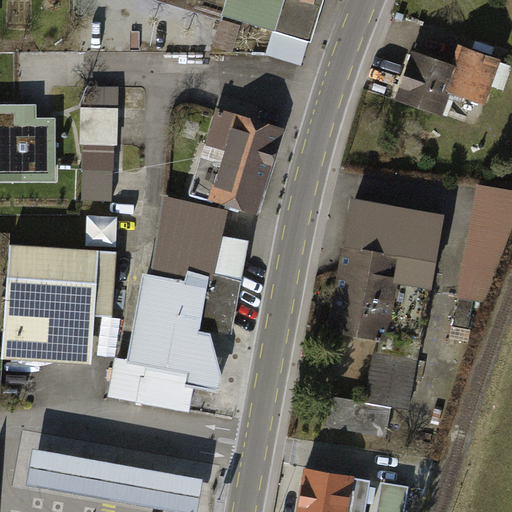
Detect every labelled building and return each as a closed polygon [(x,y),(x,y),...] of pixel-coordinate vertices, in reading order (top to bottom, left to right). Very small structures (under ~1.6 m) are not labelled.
[(175,0),(312,40),(323,0),(175,0)] [(455,61),(413,45),(394,94),(443,112),(450,92),(486,105),(504,57),(463,41),(455,61)] [(37,102),(0,102),(0,183),(55,184),(55,117),(37,117),(37,102)] [(118,107),(83,106),(82,141),(117,142),(118,107)] [(279,130),(215,110),(189,195),(254,215),(279,130)] [(114,170),(82,169),(82,202),(114,202),(114,170)] [(511,222),(511,193),(475,188),(456,298),(483,303),(511,222)] [(217,210),(163,199),(149,275),(140,273),(123,361),(111,359),(104,400),(188,416),(193,390),(218,395),(221,382),(224,362),(229,337),(201,331),(212,272),(205,270),(213,231),(217,210)] [(441,217),(349,201),(325,332),(385,343),(395,287),(428,293),(441,217)] [(248,238),(213,231),(205,270),(212,272),(201,331),(229,337),(248,238)] [(122,249),(8,241),(0,351),(0,354),(94,361),(97,314),(117,316),(122,249)] [(414,363),(370,355),(362,400),(407,408),(414,363)] [(179,511),(197,511),(203,481),(34,448),(27,482),(179,511)] [(374,481),(301,468),(293,511),(342,511),(344,501),(363,504),(374,481)] [(383,484),(381,511),(392,511),(403,511),(406,486),(383,484)]
